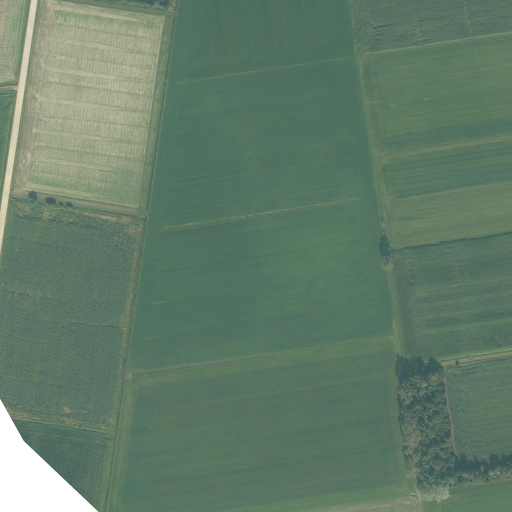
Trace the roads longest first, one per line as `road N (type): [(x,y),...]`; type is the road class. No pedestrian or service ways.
road 1 (unclassified): [(0,233),(33,0)]
road 2 (track): [(400,370),(378,226),(384,223)]
road 3 (track): [(422,511),(400,370)]
